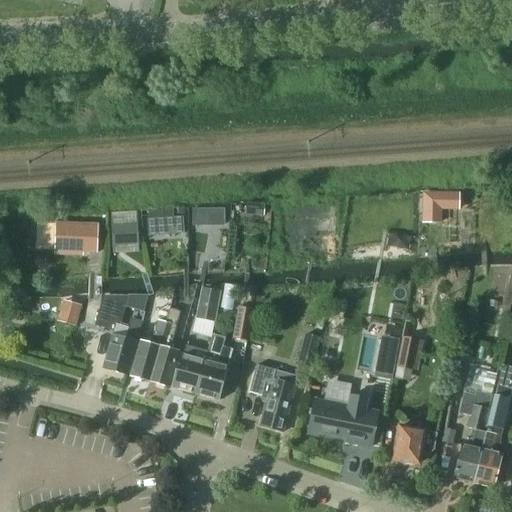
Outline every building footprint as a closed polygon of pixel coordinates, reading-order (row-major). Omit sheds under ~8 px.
[(247,205),(245,215),(263,217),(264,206),(247,205)] [(148,221),(147,221),(148,238),(184,235),(183,218),(173,219),(172,210),(148,211),(148,221)] [(224,210),(192,210),(192,227),(224,227),(224,210)] [(114,249),(140,247),(138,217),(112,219),(114,249)] [(83,226),(55,225),(54,253),(82,253),(83,226)] [(450,272),(451,276),(451,279),(464,278),(463,270),(450,272)] [(202,291),(196,319),(214,322),(219,294),(202,291)] [(103,297),(95,327),(112,332),(114,332),(119,325),(120,325),(128,297),(103,297)] [(61,311),(81,317),(85,305),(77,302),(63,304),(61,311)] [(346,306),(332,303),(330,313),(344,315),(346,306)] [(238,309),(232,338),(246,341),(252,312),(238,309)] [(166,324),(164,323),(161,333),(163,334),(150,383),(168,389),(178,354),(169,351),(180,312),(170,310),(169,312),(166,324)] [(161,310),(158,322),(164,323),(166,324),(169,312),(161,310)] [(141,324),(130,321),(128,328),(119,325),(114,332),(112,332),(101,370),(126,377),(141,324)] [(161,333),(164,323),(158,322),(151,346),(140,343),(131,378),(150,383),(163,334),(161,333)] [(305,336),(298,364),(311,368),(319,339),(305,336)] [(213,339),(211,347),(221,350),(224,342),(213,339)] [(422,343),(402,339),(396,368),(417,372),(422,343)] [(210,347),(207,354),(196,396),(219,403),(228,370),(217,367),(221,350),(211,347),(210,347)] [(181,357),(172,389),(184,393),(183,396),(192,398),(192,395),(196,396),(207,354),(186,348),(183,358),(181,357)] [(377,378),(391,381),(394,362),(381,359),(377,378)] [(479,460),(473,486),(493,490),(500,457),(492,455),(496,438),(499,439),(501,432),(503,433),(510,401),(509,401),(511,391),(511,390),(511,368),(502,366),(497,387),(494,398),(493,397),(486,427),(487,428),(486,430),(486,431),(479,460)] [(295,387),(272,381),(275,372),(256,367),(249,393),(262,397),(261,400),(262,403),(265,404),(259,428),(283,435),(295,387)] [(461,447),(453,481),(473,486),(479,460),(486,431),(486,430),(483,429),(490,397),(475,393),(474,397),(462,394),(457,417),(469,419),(466,431),(474,433),(470,449),(461,447)] [(314,401),(308,433),(357,443),(357,447),(371,450),(378,414),(366,412),(368,402),(351,398),(349,408),(314,401)] [(436,435),(423,433),(398,429),(392,462),(404,464),(405,466),(412,467),(413,465),(418,466),(420,453),(429,455),(434,451),(436,435)] [(455,433),(445,431),(443,445),(452,446),(455,433)]
